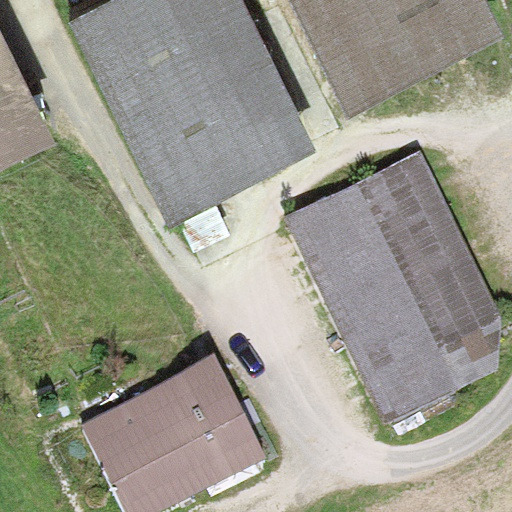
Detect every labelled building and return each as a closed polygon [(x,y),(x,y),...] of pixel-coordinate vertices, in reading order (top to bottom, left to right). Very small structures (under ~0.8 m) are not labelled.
[(324,153),(244,0),(106,0),(68,20),(177,229),(324,153)] [(490,0),(294,0),(358,121),(511,42),(490,0)] [(0,26),(0,170),(57,143),(0,26)] [(423,163),(286,234),(395,444),(467,407),(444,364),(510,330),(423,163)] [(134,396),(81,422),(126,511),(167,511),(267,463),(214,356),(134,396)]
